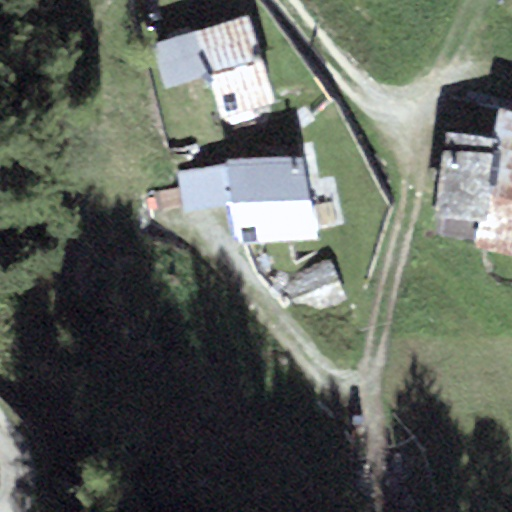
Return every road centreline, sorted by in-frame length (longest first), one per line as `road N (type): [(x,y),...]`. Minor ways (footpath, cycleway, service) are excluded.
road 1 (track): [(414,145),(370,393),(360,399),(344,392),(238,259)]
road 2 (track): [(286,0),(414,145)]
